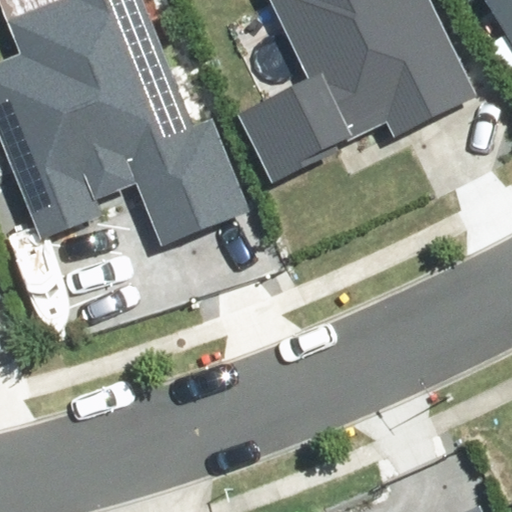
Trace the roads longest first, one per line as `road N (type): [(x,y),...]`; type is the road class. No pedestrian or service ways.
road 1 (residential): [(172,436),(511,278)]
road 2 (residential): [(0,462),(172,436)]
